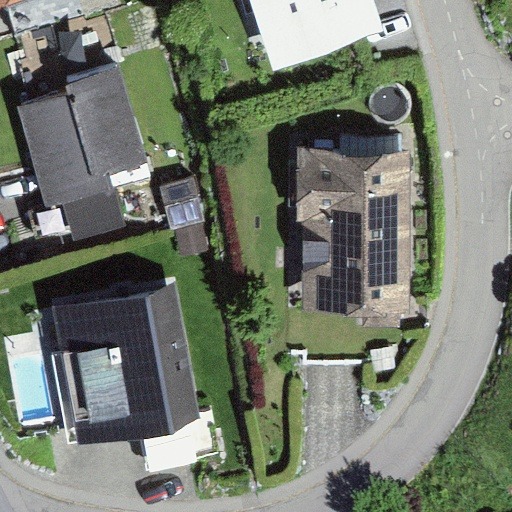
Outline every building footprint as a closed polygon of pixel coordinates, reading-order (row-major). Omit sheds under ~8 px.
[(0,0),(0,24),(12,22),(9,7),(31,0),(0,0)] [(364,0),(249,0),(267,64),(374,36),(364,0)] [(65,95),(19,107),(46,209),(65,204),(113,191),(108,172),(145,162),(119,65),(61,80),(65,95)] [(405,149),(298,147),(296,208),(296,223),(302,223),(301,312),(402,314),(405,149)] [(193,178),(160,188),(171,227),(204,218),(193,178)] [(113,191),(65,204),(75,241),(124,228),(113,191)] [(176,285),(53,306),(76,445),(144,436),(199,426),(176,285)] [(199,426),(144,436),(150,474),(226,461),(220,423),(199,426)]
